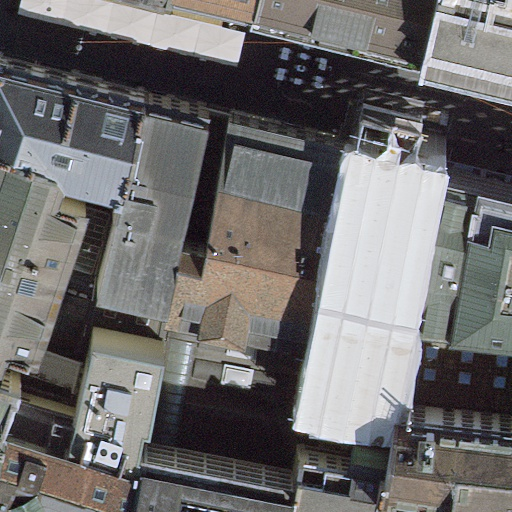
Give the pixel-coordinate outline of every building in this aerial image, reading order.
[(361,35),(424,49),(434,0),(253,0),(252,7),(361,35)] [(511,0),(434,0),(424,49),(449,55),(508,69),(511,70),(511,0)] [(118,179),(137,86),(36,60),(0,50),(0,143),(51,163),(118,179)] [(163,93),(137,86),(118,179),(114,199),(100,267),(145,278),(141,298),(159,303),(172,244),(199,102),(163,93)] [(217,152),(225,108),(215,106),(199,102),(172,244),(188,248),(199,250),(217,152)] [(315,385),(357,141),(225,108),(217,152),(199,250),(188,248),(172,244),(159,303),(177,306),(192,308),(181,374),(334,406),(315,385)] [(361,420),(389,426),(397,393),(440,161),(412,153),(357,141),(315,385),(365,395),(361,420)] [(0,327),(76,352),(100,267),(114,199),(47,180),(51,163),(0,143),(0,327)] [(511,178),(509,177),(440,161),(397,393),(511,406),(511,178)] [(154,425),(172,428),(174,413),(179,387),(181,374),(192,308),(177,306),(159,303),(153,334),(138,422),(154,425)] [(138,422),(153,334),(107,321),(90,391),(67,383),(27,371),(12,421),(132,454),(135,438),(138,422)] [(0,464),(12,421),(27,371),(67,383),(76,352),(0,327),(0,464)] [(323,464),(328,439),(330,418),(179,387),(174,413),(172,428),(323,464)] [(503,511),(506,493),(511,450),(511,406),(397,393),(389,426),(381,473),(398,476),(450,486),(445,511),(503,511)] [(372,511),(373,508),(381,473),(389,426),(361,420),(381,446),(328,439),(323,464),(312,511),(372,511)] [(12,421),(0,464),(0,511),(124,511),(132,454),(12,421)] [(132,454),(124,511),(312,511),(323,464),(172,428),(154,425),(138,422),(135,438),(132,454)] [(373,508),(392,511),(396,511),(398,476),(381,473),(373,508)] [(419,511),(420,509),(445,511),(450,486),(398,476),(396,511),(419,511)] [(511,511),(511,493),(506,493),(503,511),(511,511)]
